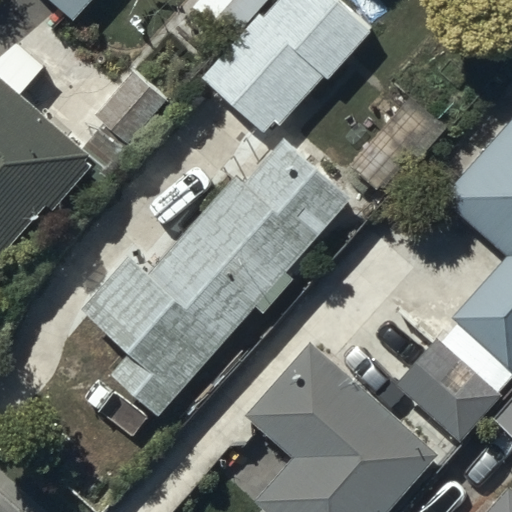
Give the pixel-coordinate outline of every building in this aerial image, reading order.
[(48,0),(72,21),(91,0),(48,0)] [(264,133),(274,122),(279,127),(324,77),(328,81),(374,28),(343,0),(198,0),(192,7),(232,42),(200,76),(264,133)] [(135,69),(95,115),(109,128),(93,146),(113,163),(169,98),(135,69)] [(0,257),(92,155),(0,73),(0,257)] [(506,255),(452,315),(511,368),(511,118),(441,197),(506,255)] [(294,278),(287,271),(353,196),(285,135),(244,180),(236,172),(148,271),(126,253),(78,309),(127,354),(110,373),(159,416),(229,335),(244,349),(262,329),(247,315),(255,306),(263,313),(294,278)] [(435,336),(396,383),(460,441),(501,395),(435,336)] [(309,339),(244,416),(291,457),(253,500),(266,511),(386,511),(438,454),(309,339)] [(511,393),(491,417),(511,435),(511,393)] [(511,511),(511,486),(509,484),(483,511),(511,511)]
